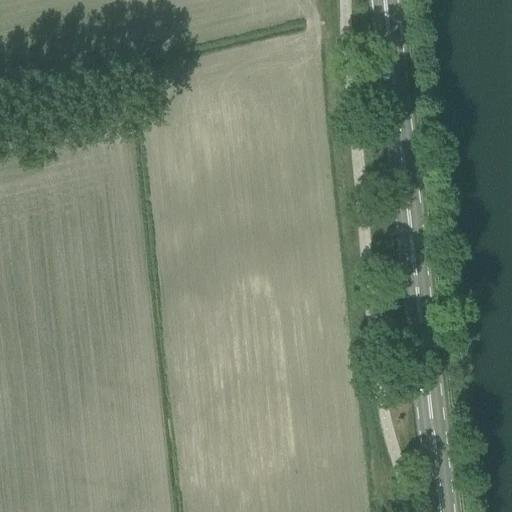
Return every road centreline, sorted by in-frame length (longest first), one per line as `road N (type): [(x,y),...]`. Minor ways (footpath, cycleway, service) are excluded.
road 1 (primary): [(441,511),(385,0)]
road 2 (track): [(129,80),(0,112)]
